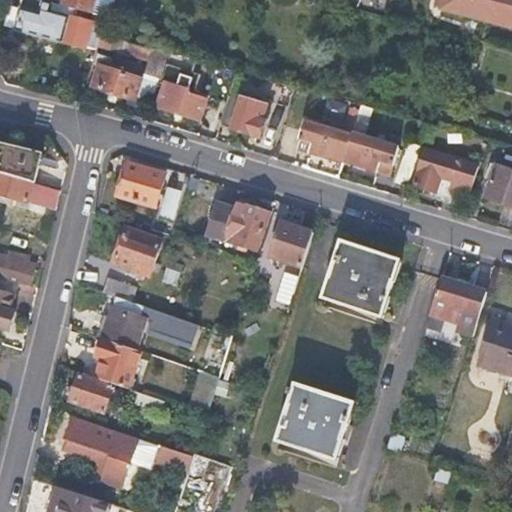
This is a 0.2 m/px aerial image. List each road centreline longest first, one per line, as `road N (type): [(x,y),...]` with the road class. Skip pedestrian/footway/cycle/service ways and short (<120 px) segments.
road 1 (residential): [(93,124),(511,251)]
road 2 (residential): [(3,511),(93,124)]
